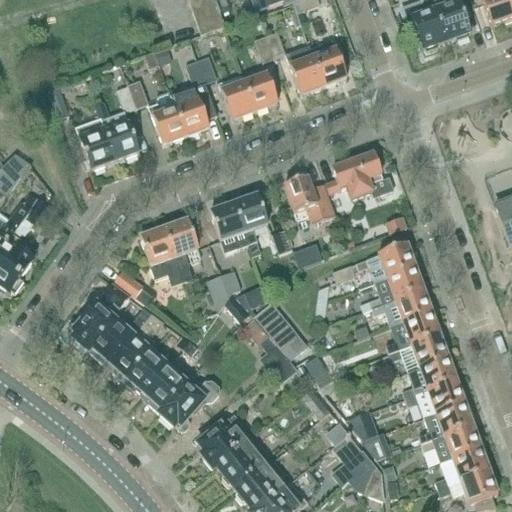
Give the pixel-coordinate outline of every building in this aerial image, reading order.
[(216,8),(213,0),(204,0),(187,6),(191,17),(216,8)] [(262,0),(269,16),(292,7),(308,1),(307,0),(262,0)] [(296,19),(319,10),(315,0),(311,0),(308,1),(292,7),(296,19)] [(455,1),(439,7),(436,0),(427,0),(430,5),(445,48),(455,44),(456,47),(468,43),(467,40),(469,39),(455,1)] [(491,31),(511,23),(511,13),(507,0),(482,0),(484,3),(481,4),(491,31)] [(415,38),(421,56),(424,55),(425,58),(436,54),(435,51),(445,48),(430,5),(404,15),(412,39),(415,38)] [(195,28),(220,19),(216,8),(191,17),(195,28)] [(199,40),(224,32),(220,19),(195,28),(199,40)] [(285,60),(277,38),(265,42),(274,64),(285,60)] [(262,68),(274,64),(265,42),(254,46),(262,68)] [(346,84),(335,55),(332,46),(309,55),(323,92),(346,84)] [(309,55),(308,51),(285,60),(299,101),(323,92),(309,55)] [(158,71),(170,67),(165,53),(153,57),(158,70),(158,71)] [(142,61),(147,74),(158,70),(153,57),(142,61)] [(204,89),(216,85),(207,63),(196,67),(204,89)] [(204,90),(204,89),(196,67),(185,71),(193,94),(170,102),(185,142),(208,134),(205,126),(216,122),(204,90)] [(254,117),(277,109),(266,79),(243,88),(254,117)] [(254,117),(243,88),(240,80),(217,89),(231,126),(254,117)] [(136,115),(147,110),(139,88),(127,92),(136,115)] [(124,119),(136,115),(127,92),(116,96),(124,117),(109,123),(103,108),(94,111),(103,134),(102,134),(115,168),(139,159),(124,119)] [(57,126),(69,121),(58,93),(46,97),(57,126)] [(185,142),(170,102),(169,98),(157,102),(155,106),(157,111),(148,114),(162,151),(185,142)] [(102,134),(94,137),(91,129),(75,135),(86,166),(84,166),(87,175),(89,174),(90,177),(115,168),(102,134)] [(0,197),(8,203),(30,171),(14,160),(0,180),(0,197)] [(382,185),(377,172),(373,160),(331,175),(336,187),(325,191),(327,199),(346,192),(351,205),(371,198),(368,191),(382,185)] [(311,195),(307,183),(283,192),(294,220),(305,216),(310,231),(334,222),(323,191),(311,195)] [(252,235),(267,230),(257,202),(233,210),(247,249),(252,262),(260,259),(256,247),(252,235)] [(511,204),(494,211),(509,251),(511,249),(511,204)] [(46,211),(45,212),(37,206),(30,216),(0,258),(0,291),(9,298),(10,296),(14,299),(22,287),(19,285),(32,266),(31,265),(36,258),(17,245),(21,240),(24,242),(39,221),(55,233),(62,223),(46,211)] [(0,258),(30,216),(20,209),(0,238),(0,258)] [(252,262),(247,249),(233,210),(209,218),(222,255),(236,250),(237,254),(239,254),(243,265),(252,262)] [(389,239),(402,235),(398,225),(386,229),(389,239)] [(176,272),(200,264),(187,227),(163,235),(176,272)] [(182,287),(177,274),(176,272),(163,235),(139,244),(154,284),(170,279),(174,290),(182,287)] [(278,260),(290,255),(284,237),(272,241),(278,260)] [(375,288),(387,284),(415,273),(406,250),(378,260),(379,261),(356,269),(358,277),(370,273),(375,288)] [(182,287),(190,284),(186,271),(177,274),(182,287)] [(354,282),(351,273),(350,271),(332,278),(335,289),(354,282)] [(395,306),(423,296),(415,273),(387,284),(395,306)] [(147,313),(155,302),(121,277),(114,287),(147,313)] [(221,281),(229,303),(232,298),(239,295),(233,277),(221,281)] [(217,318),(229,303),(221,281),(206,287),(217,318)] [(118,314),(128,303),(111,291),(102,300),(104,302),(79,330),(75,328),(71,329),(69,332),(68,336),(70,340),(73,342),(72,343),(86,356),(114,326),(104,317),(111,308),(118,314)] [(391,333),(403,329),(431,319),(423,296),(395,306),(383,310),(386,318),(391,333)] [(240,328),(248,319),(233,300),(225,310),(240,328)] [(372,314),(383,310),(380,303),(369,307),(372,314)] [(261,334),(279,320),(270,309),(252,324),(261,334)] [(383,310),(372,314),(375,322),(386,318),(383,310)] [(145,328),(151,320),(144,315),(138,323),(145,328)] [(120,319),(114,326),(86,356),(87,357),(88,356),(99,366),(102,363),(108,368),(136,337),(145,328),(138,323),(138,322),(131,330),(120,319)] [(411,352),(440,341),(431,319),(403,329),(411,352)] [(158,341),(166,332),(151,320),(145,328),(136,337),(108,368),(114,374),(112,377),(123,387),(155,352),(148,345),(154,337),(158,341)] [(269,345),(287,330),(279,320),(261,334),(269,345)] [(278,356),(296,341),(287,330),(269,345),(276,353),(278,356)] [(288,367),(306,353),(296,341),(278,356),(285,364),(288,367)] [(407,378),(419,374),(448,364),(440,341),(411,352),(399,356),(402,363),(407,378)] [(183,356),(189,349),(182,344),(177,351),(183,356)] [(388,360),(399,356),(397,348),(385,352),(388,360)] [(189,349),(183,356),(190,361),(196,354),(189,349)] [(165,363),(166,362),(155,352),(123,387),(135,397),(137,394),(144,400),(171,369),(165,363)] [(285,364),(278,356),(276,353),(260,365),(269,377),(285,364)] [(399,356),(388,360),(391,367),(402,363),(399,356)] [(295,376),(288,367),(285,364),(269,377),(279,389),(295,376)] [(303,381),(314,374),(308,364),(296,371),(303,381)] [(427,397),(456,386),(448,364),(419,374),(427,397)] [(179,373),(178,375),(171,369),(144,400),(150,406),(148,409),(159,419),(190,383),(179,373)] [(323,400),(335,393),(328,381),(316,388),(323,400)] [(204,389),(201,392),(190,383),(159,419),(158,419),(173,433),(174,432),(177,434),(181,436),(185,435),(187,432),(188,428),(185,425),(190,419),(192,422),(205,408),(211,407),(217,400),(217,394),(210,388),(204,389)] [(423,423),(435,419),(464,409),(456,386),(427,397),(415,401),(418,408),(423,423)] [(311,415),(321,407),(310,394),(300,402),(311,415)] [(404,405),(415,401),(413,394),(401,398),(404,405)] [(415,401),(404,405),(407,412),(418,408),(415,401)] [(443,442),(472,432),(464,409),(435,419),(443,442)] [(246,444),(243,447),(226,426),(197,450),(204,458),(201,461),(211,474),(247,445),(246,444)] [(331,454),(347,440),(339,430),(322,443),(331,454)] [(439,469),(451,464),(480,454),(472,432),(443,442),(431,446),(420,450),(423,458),(434,454),(439,469)] [(420,450),(431,446),(429,439),(417,443),(420,450)] [(339,491),(367,463),(347,440),(331,454),(343,469),(330,480),(339,491)] [(234,495),(269,465),(258,450),(254,453),(247,445),(211,474),(212,475),(215,472),(222,481),(221,484),(227,492),(231,491),(234,495)] [(459,487),(489,476),(480,454),(451,464),(459,487)] [(362,500),(374,470),(367,463),(339,491),(340,493),(347,487),(357,498),(362,500)] [(281,479),(269,465),(234,495),(236,498),(235,502),(241,509),(245,508),(247,511),(259,511),(285,491),(278,483),(281,479)] [(374,470),(362,500),(383,508),(381,479),(374,470)] [(494,511),(491,501),(497,499),(489,476),(459,487),(467,510),(473,508),(474,511),(494,511)] [(436,495),(447,491),(445,484),(433,488),(436,495)] [(302,511),(307,508),(290,487),(285,492),(285,491),(259,511),(302,511)] [(447,491),(436,495),(439,503),(450,499),(447,491)]
